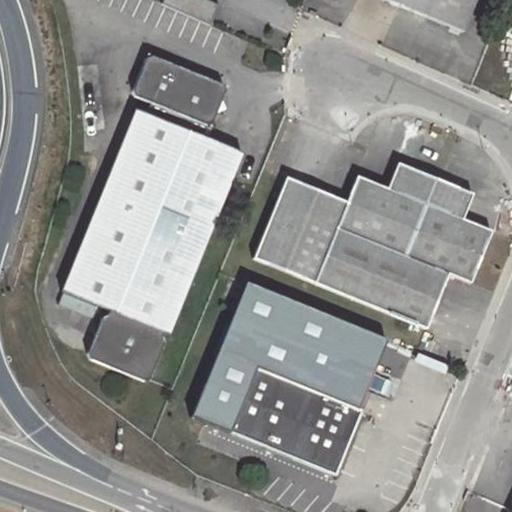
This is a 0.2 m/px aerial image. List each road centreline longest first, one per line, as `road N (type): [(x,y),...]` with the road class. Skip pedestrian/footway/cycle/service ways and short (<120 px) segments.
road 1 (trunk): [(0,236),(25,111),(19,37),(3,0)]
road 2 (residential): [(431,511),(511,303)]
road 3 (trunk): [(128,494),(20,414),(0,368)]
road 4 (residential): [(511,144),(371,86)]
road 5 (tertiary): [(128,494),(0,445)]
